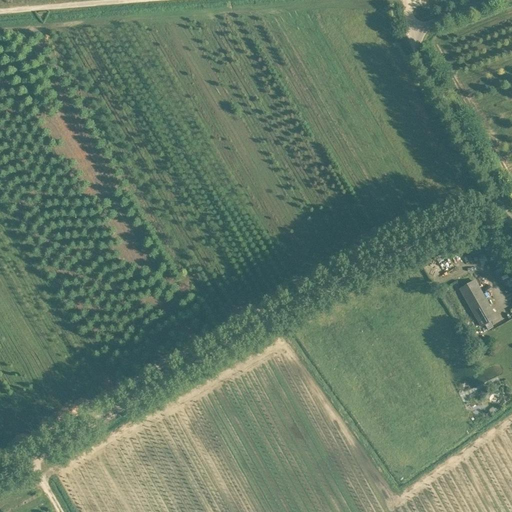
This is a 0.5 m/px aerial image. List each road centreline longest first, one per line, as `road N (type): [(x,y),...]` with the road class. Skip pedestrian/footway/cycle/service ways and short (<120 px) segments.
road 1 (unclassified): [(511,222),(406,34)]
road 2 (track): [(185,0),(0,13)]
